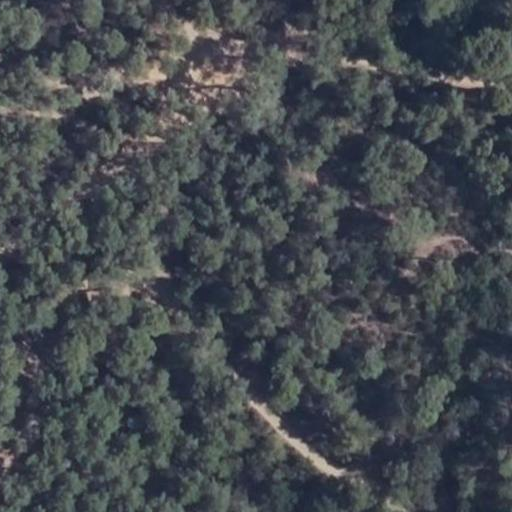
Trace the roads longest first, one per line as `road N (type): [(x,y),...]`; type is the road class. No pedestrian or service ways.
road 1 (track): [(395,511),(306,444),(197,303),(126,288),(31,338),(13,511)]
road 2 (track): [(0,267),(108,172),(211,59),(318,50),(511,80)]
